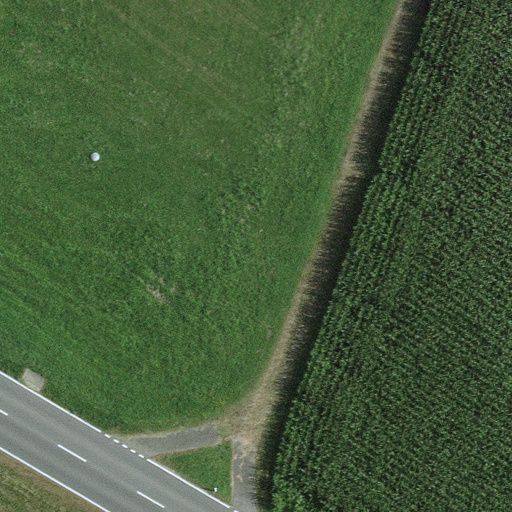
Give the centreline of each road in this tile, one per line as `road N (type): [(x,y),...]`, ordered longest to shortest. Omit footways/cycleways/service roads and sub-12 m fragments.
road 1 (track): [(415,0),(260,423),(246,511)]
road 2 (primary): [(164,511),(0,414)]
road 3 (track): [(260,423),(80,462)]
